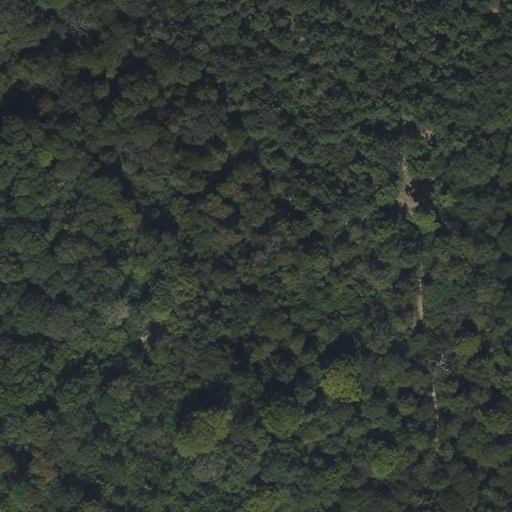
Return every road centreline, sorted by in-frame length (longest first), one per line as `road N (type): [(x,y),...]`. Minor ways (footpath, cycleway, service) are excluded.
road 1 (track): [(0,449),(47,403),(144,339),(410,194)]
road 2 (track): [(410,194),(437,435),(459,511)]
road 3 (track): [(392,0),(410,194)]
road 4 (track): [(410,194),(511,130)]
